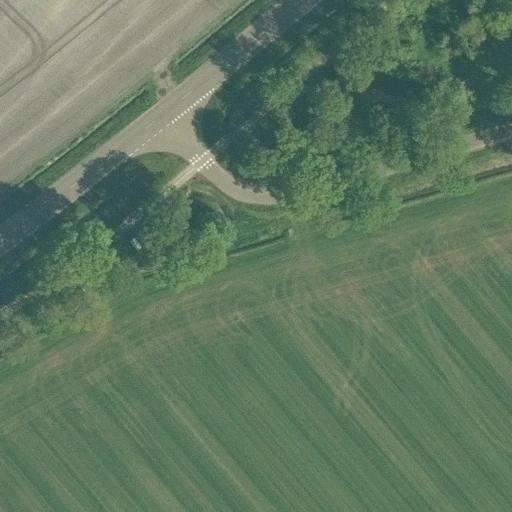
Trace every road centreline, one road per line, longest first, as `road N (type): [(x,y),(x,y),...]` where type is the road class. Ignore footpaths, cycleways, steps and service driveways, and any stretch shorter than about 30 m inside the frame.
road 1 (unclassified): [(511,134),(305,192),(258,192),(227,186),(158,116)]
road 2 (tertiary): [(0,240),(158,116)]
road 3 (tertiary): [(158,116),(298,0)]
